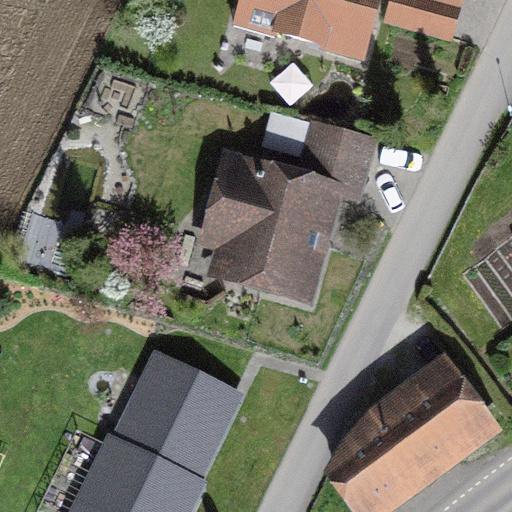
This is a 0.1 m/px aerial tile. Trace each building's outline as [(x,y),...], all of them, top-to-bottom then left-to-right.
[(382,0),(252,0),(243,35),(365,66),(376,25),(382,0)] [(382,0),(376,25),(453,45),(464,0),(382,0)] [(305,179),(231,164),(211,259),(224,262),(219,285),(320,306),(344,193),(367,198),(377,151),(313,138),(305,179)] [(189,508),(242,399),(159,358),(105,467),(189,508)] [(417,511),(510,443),(455,366),(385,417),(340,480),(358,511),(417,511)] [(186,511),(189,508),(105,467),(83,511),(186,511)]
